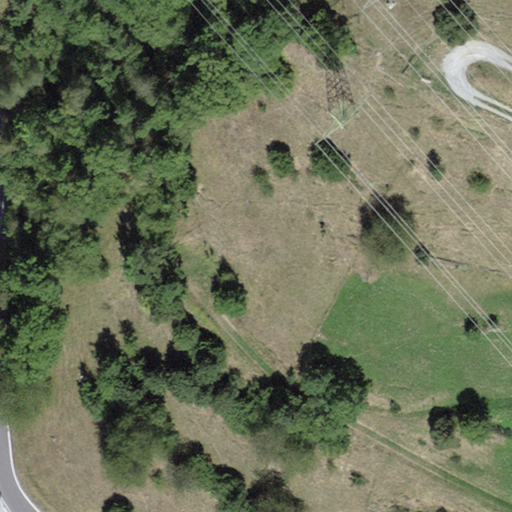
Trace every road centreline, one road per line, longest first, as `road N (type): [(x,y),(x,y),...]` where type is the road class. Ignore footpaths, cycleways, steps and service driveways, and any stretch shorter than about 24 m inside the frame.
road 1 (track): [(511,507),(300,392),(223,322),(211,287),(185,277),(182,241),(207,241)]
road 2 (track): [(313,400),(394,415),(511,410)]
road 3 (track): [(511,113),(481,99),(454,65),(481,50),(511,65)]
